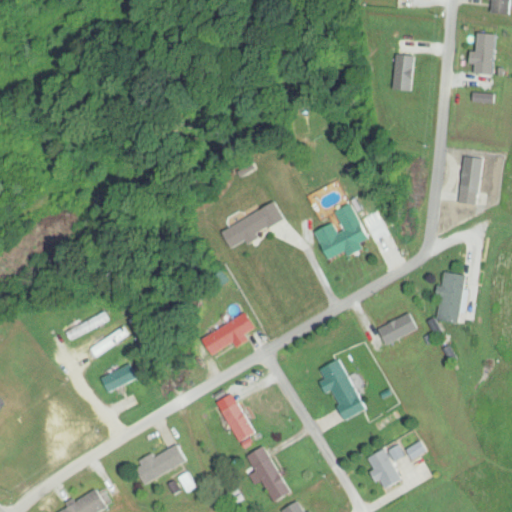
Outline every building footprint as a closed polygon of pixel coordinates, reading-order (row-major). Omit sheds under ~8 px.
[(511,0),(494,0),(495,13),(511,13),(511,0)] [(499,33),(480,33),(479,74),(498,74),(499,33)] [(482,204),(486,158),(467,156),(463,202),(482,204)] [(318,231),(330,260),(350,252),(352,256),(362,252),(360,246),(373,240),(357,203),(337,212),(341,221),(318,231)] [(470,275),(447,271),(440,320),(463,323),(470,275)] [(116,345),(101,314),(82,324),(97,355),(116,345)] [(421,330),(415,314),(381,327),(387,343),(421,330)] [(205,338),(215,356),(260,334),(250,315),(205,338)] [(348,421),(370,410),(345,358),(323,369),(348,421)] [(105,378),(112,392),(141,378),(134,363),(105,378)] [(259,435),(235,391),(219,399),(242,444),(259,435)] [(191,464),(181,444),(139,465),(148,485),(191,464)] [(295,492),(266,447),(249,458),(279,503),(295,492)] [(373,457),(386,491),(405,483),(392,449),(373,457)] [(107,511),(124,503),(113,484),(63,511),(107,511)] [(285,510),(286,511),(314,511),(315,511),(312,511),(307,511),(302,502),(285,510)]
